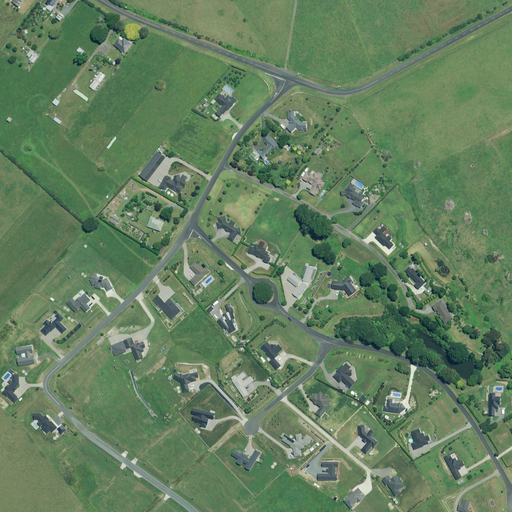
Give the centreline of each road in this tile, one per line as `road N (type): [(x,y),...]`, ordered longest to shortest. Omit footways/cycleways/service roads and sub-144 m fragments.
road 1 (residential): [(194,511),(87,433),(45,384),(189,226)]
road 2 (residential): [(326,338),(430,372),(461,406),(511,491)]
road 3 (unclassified): [(511,8),(353,91),(287,76)]
road 4 (unknown): [(222,164),(298,199),(368,245),(412,309)]
road 5 (unclassified): [(287,76),(100,0)]
road 6 (residential): [(287,76),(240,133),(189,226)]
